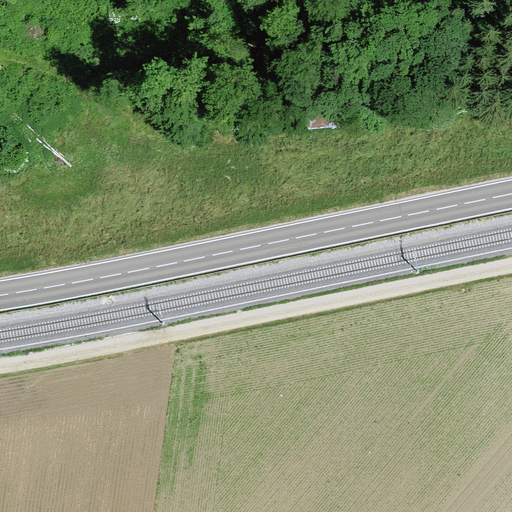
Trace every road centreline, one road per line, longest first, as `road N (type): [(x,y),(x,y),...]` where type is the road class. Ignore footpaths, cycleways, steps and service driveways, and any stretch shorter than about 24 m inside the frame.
road 1 (secondary): [(511,193),(0,293)]
road 2 (track): [(0,364),(511,266)]
road 3 (track): [(0,54),(42,65),(167,124)]
